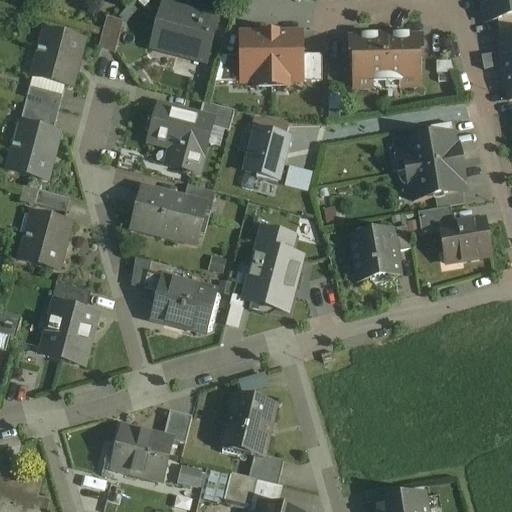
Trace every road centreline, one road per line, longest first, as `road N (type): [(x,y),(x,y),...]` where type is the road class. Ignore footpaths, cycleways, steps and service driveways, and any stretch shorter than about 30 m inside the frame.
road 1 (residential): [(146,387),(88,171),(112,81)]
road 2 (residential): [(511,223),(455,33),(435,0)]
road 3 (residential): [(511,286),(289,346)]
road 4 (residential): [(289,346),(335,511)]
road 5 (residential): [(289,346),(146,387)]
